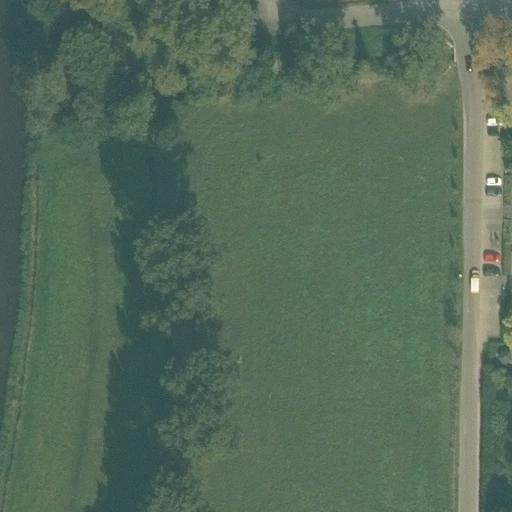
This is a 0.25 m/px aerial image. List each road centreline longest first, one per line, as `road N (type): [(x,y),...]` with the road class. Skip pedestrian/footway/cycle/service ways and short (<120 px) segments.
road 1 (residential): [(466,12),(480,224),(471,511)]
road 2 (unclassified): [(253,0),(258,26),(466,12)]
